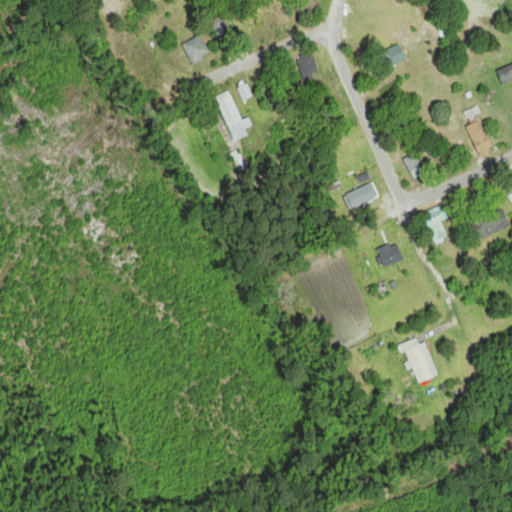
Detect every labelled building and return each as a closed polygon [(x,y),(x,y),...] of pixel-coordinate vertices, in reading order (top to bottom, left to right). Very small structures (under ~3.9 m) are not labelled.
[(211,25),(224,48),(238,40),(225,17),(211,25)] [(183,44),(193,64),(212,55),(202,34),(183,44)] [(390,67),(407,57),(399,44),(382,54),(390,67)] [(511,81),(511,64),(498,71),(504,85),(511,81)] [(240,88),(245,100),(253,97),(248,85),(240,88)] [(243,121),(230,90),(215,96),(223,116),(215,120),(219,130),(229,125),(235,140),(254,132),(248,119),(243,121)] [(495,148),(481,120),(467,127),(481,155),(495,148)] [(415,180),(429,175),(420,152),(405,158),(415,180)] [(381,198),(374,182),(345,194),(351,210),(381,198)] [(449,218),(442,205),(423,215),(437,243),(449,237),(441,222),(449,218)] [(511,227),(504,208),(471,219),(478,238),(511,227)] [(386,267),(405,259),(397,242),(378,250),(386,267)] [(419,384),(440,375),(426,342),(420,344),(417,338),(402,344),(419,384)]
